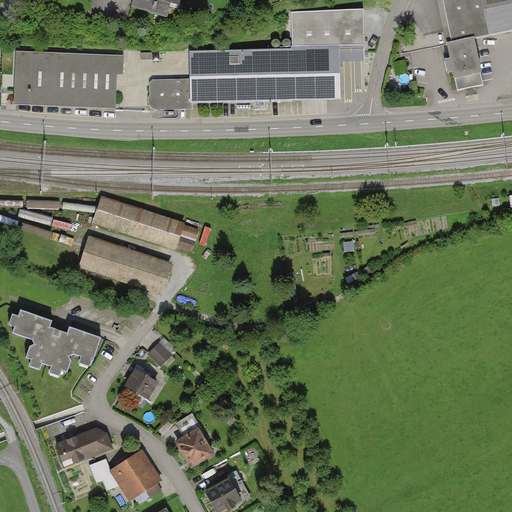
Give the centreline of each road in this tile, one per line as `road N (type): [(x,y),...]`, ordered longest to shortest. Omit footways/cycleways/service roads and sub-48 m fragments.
road 1 (tertiary): [(0,122),(134,131),(370,124)]
road 2 (track): [(345,288),(245,332),(163,303)]
road 3 (residential): [(96,404),(149,439),(197,511)]
road 4 (tertiary): [(370,124),(511,112)]
road 5 (residential): [(405,0),(383,55),(370,124)]
